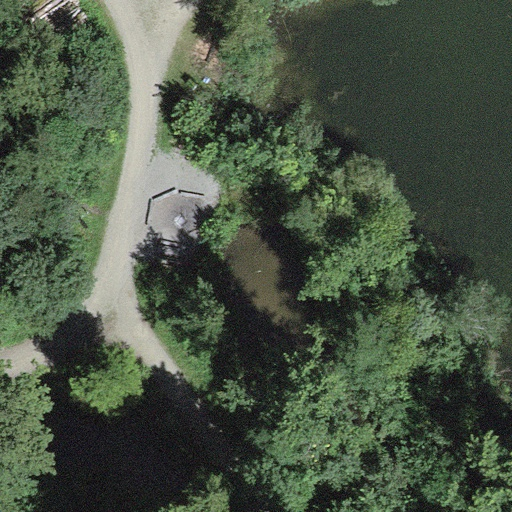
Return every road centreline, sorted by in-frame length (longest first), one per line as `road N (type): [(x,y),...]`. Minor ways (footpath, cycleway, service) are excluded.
road 1 (track): [(145,10),(138,173),(107,277),(263,511)]
road 2 (track): [(107,277),(46,356),(0,373)]
